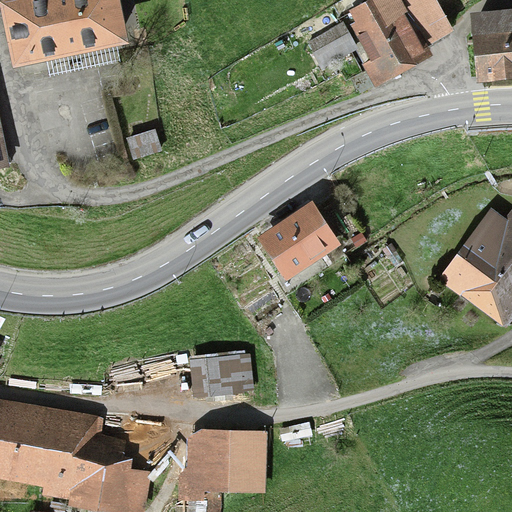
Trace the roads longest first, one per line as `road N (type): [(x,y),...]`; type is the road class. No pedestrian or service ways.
road 1 (residential): [(0,20),(28,152),(40,171),(84,193),(135,193),(358,102),(402,120)]
road 2 (residential): [(511,372),(448,374),(280,418),(0,398)]
road 3 (primary): [(402,120),(348,141),(123,284),(49,295),(0,289)]
